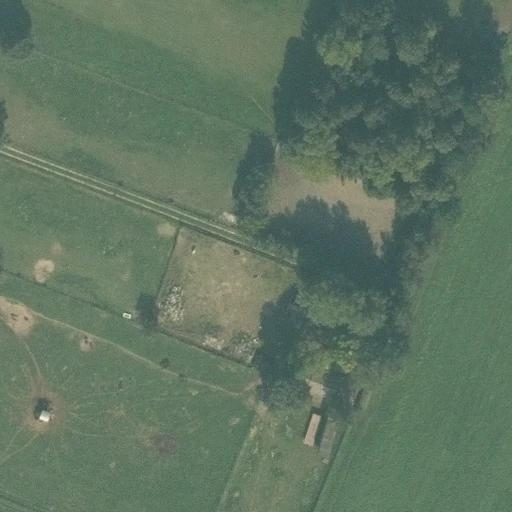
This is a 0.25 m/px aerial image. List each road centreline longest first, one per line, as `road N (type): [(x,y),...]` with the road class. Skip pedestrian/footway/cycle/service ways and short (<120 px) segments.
road 1 (track): [(0,147),(363,287)]
road 2 (track): [(460,160),(511,35)]
